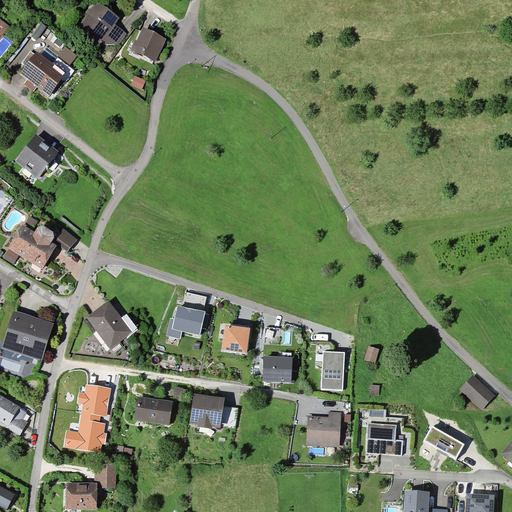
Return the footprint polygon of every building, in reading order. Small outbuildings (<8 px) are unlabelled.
[(97,1),(81,25),(111,45),(122,28),(115,23),(120,16),(97,1)] [(0,18),(0,31),(2,33),(8,25),(0,18)] [(165,39),(142,28),(133,48),(156,58),(165,39)] [(66,46),(60,55),(70,63),(77,54),(66,46)] [(39,54),(24,73),(50,94),(65,76),(39,54)] [(35,136),(18,158),(40,175),(57,153),(35,136)] [(24,224),(11,247),(46,267),(59,245),(53,242),(56,236),(55,231),(47,226),(41,227),(37,232),(24,224)] [(64,229),(58,237),(72,247),(78,238),(64,229)] [(108,302),(87,317),(110,348),(131,332),(108,302)] [(205,311),(177,306),(172,329),(200,335),(205,311)] [(51,322),(15,311),(4,347),(40,358),(51,322)] [(250,328),(225,325),(222,350),(247,353),(250,328)] [(380,351),(368,348),(364,361),(376,365),(380,351)] [(345,352),(323,351),(321,389),(343,390),(345,352)] [(292,357),(264,356),(262,381),(291,382),(292,357)] [(483,412),(496,398),(474,378),(461,392),(483,412)] [(64,447),(100,454),(106,423),(100,422),(101,416),(106,417),(111,389),(86,384),(85,393),(80,392),(78,403),(83,404),(78,432),(67,430),(64,447)] [(380,387),(370,386),(369,397),(379,398),(380,387)] [(0,394),(0,419),(21,432),(28,420),(25,418),(29,412),(0,394)] [(196,394),(192,422),(222,427),(225,404),(226,399),(196,394)] [(138,399),(135,420),(168,424),(171,403),(138,399)] [(239,407),(225,404),(222,427),(235,429),(239,407)] [(310,415),(308,443),(341,446),(344,410),(330,409),(329,416),(310,415)] [(402,457),(404,419),(386,418),(386,410),(368,410),(366,455),(402,457)] [(465,445),(431,426),(423,440),(457,460),(465,445)] [(511,444),(502,457),(511,465),(511,444)] [(97,464),(97,483),(97,486),(116,487),(116,464),(97,464)] [(97,486),(97,483),(68,483),(68,506),(97,506),(97,486)] [(15,494),(0,486),(0,504),(8,509),(15,494)] [(428,511),(430,492),(405,490),(403,511),(428,511)] [(494,511),(496,492),(468,490),(467,511),(494,511)]
